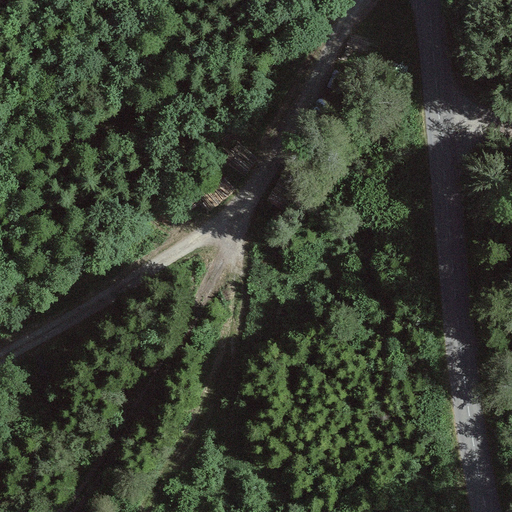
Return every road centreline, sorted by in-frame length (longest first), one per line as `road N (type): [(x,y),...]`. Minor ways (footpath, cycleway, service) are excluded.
road 1 (track): [(364,0),(251,202),(0,358)]
road 2 (tertiary): [(489,511),(447,292),(426,0)]
